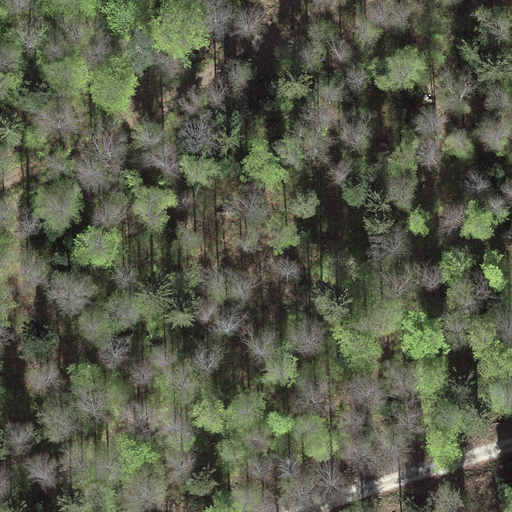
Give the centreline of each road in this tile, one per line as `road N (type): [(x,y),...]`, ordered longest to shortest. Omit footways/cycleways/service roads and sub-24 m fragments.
road 1 (track): [(0,176),(104,137),(339,0)]
road 2 (track): [(304,511),(511,445)]
